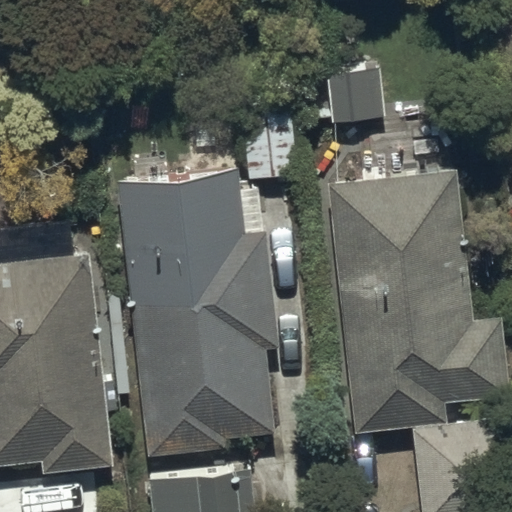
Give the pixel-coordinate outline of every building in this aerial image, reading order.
[(511,0),(492,0),(506,124),(511,123),(511,0)] [(378,56),(328,59),(331,107),(381,104),(378,56)] [(287,85),(240,90),(248,165),(294,161),(287,85)] [(236,154),(116,166),(144,440),(223,432),(222,421),(272,416),(264,335),(276,334),(263,215),(243,217),(236,154)] [(457,155),(327,168),(353,420),(412,414),(422,509),(511,500),(511,447),(507,403),(445,410),(442,389),(510,382),(501,301),(473,304),(457,155)] [(0,450),(40,446),(41,459),(111,452),(106,402),(115,401),(112,368),(101,369),(88,238),(74,240),(73,229),(10,236),(8,212),(0,212),(0,450)] [(254,511),(249,464),(151,474),(154,511),(254,511)]
